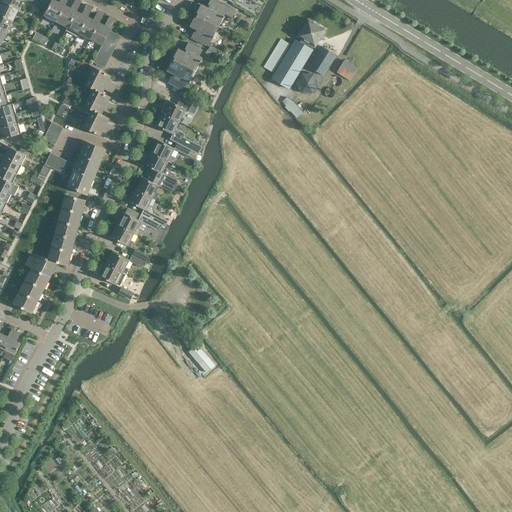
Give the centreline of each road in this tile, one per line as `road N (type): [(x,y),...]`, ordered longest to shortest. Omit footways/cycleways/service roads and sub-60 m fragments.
road 1 (unclassified): [(53,337),(128,153)]
road 2 (tertiary): [(511,97),(353,0)]
road 3 (unclassified): [(53,337),(0,454)]
road 4 (unclassified): [(128,153),(155,30)]
